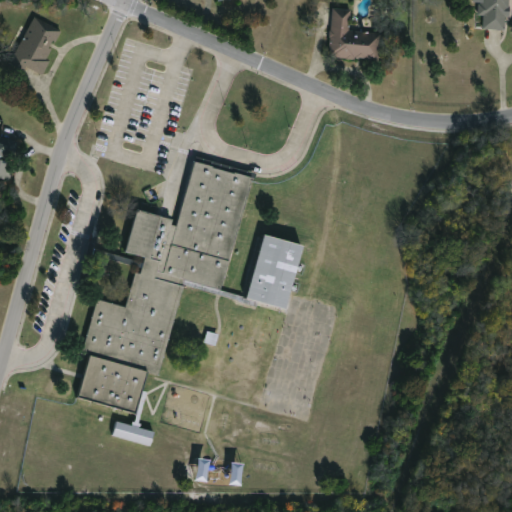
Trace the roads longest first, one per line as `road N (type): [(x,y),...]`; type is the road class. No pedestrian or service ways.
road 1 (residential): [(511,119),(459,128),(370,116),(111,0)]
road 2 (residential): [(130,0),(65,146),(0,370)]
